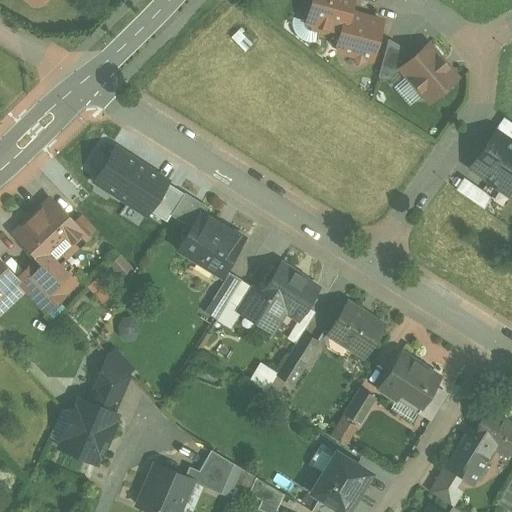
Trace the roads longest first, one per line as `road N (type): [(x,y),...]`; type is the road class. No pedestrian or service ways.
road 1 (residential): [(376,258),(86,72)]
road 2 (residential): [(376,258),(482,104),(483,42)]
road 3 (residential): [(491,327),(382,511)]
road 4 (residential): [(491,327),(376,258)]
road 5 (secondary): [(0,156),(86,72)]
